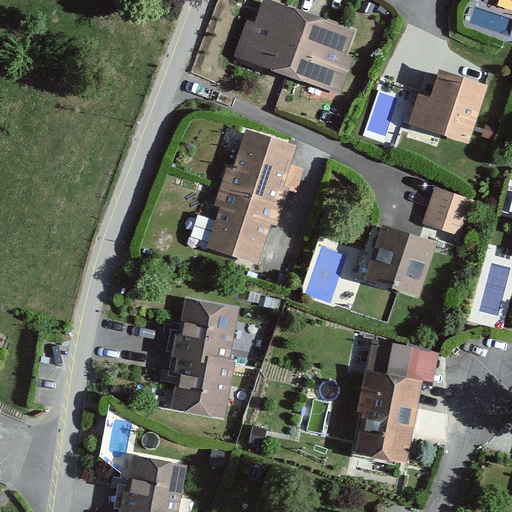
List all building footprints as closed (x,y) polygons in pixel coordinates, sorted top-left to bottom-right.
[(233,59),(339,98),(352,61),(344,58),(355,31),(270,0),(264,0),(256,23),(248,20),(233,59)] [(408,124),(469,145),(490,86),(442,69),(432,98),(419,93),(408,124)] [(297,146),(247,129),(207,247),(258,264),(297,146)] [(460,239),(472,201),(433,188),(420,226),(460,239)] [(363,281),(423,300),(441,242),(381,223),(363,281)] [(241,305),(184,298),(171,412),(228,419),(241,305)] [(353,455),(411,463),(421,388),(434,390),(440,352),(373,341),(368,374),(365,374),(353,455)] [(181,511),(187,465),(132,457),(124,511),(181,511)]
